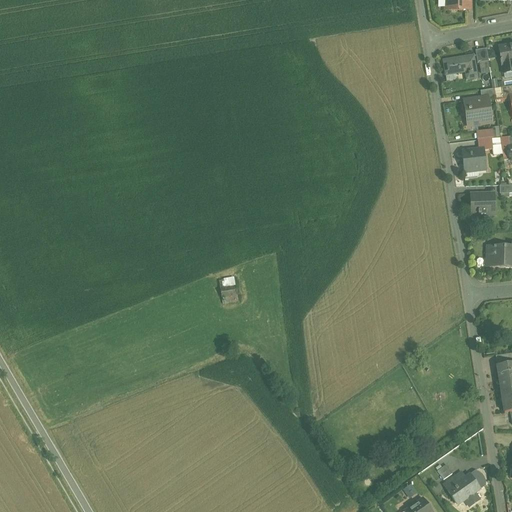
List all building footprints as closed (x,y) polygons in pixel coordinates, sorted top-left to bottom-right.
[(449,0),(449,8),(446,8),(446,9),(459,9),(459,12),(467,12),(466,0),(449,0)] [(511,45),(499,48),(504,72),(511,70),(511,45)] [(487,50),(476,52),(478,65),(489,63),(487,50)] [(474,57),(443,62),(446,77),(465,74),(467,82),(478,80),(474,57)] [(511,87),(501,89),(502,99),(510,98),(511,97),(511,87)] [(493,91),(480,93),(482,101),(487,100),(487,101),(494,99),(493,91)] [(482,101),(466,103),(469,127),(490,124),(487,101),(487,100),(482,101)] [(500,139),(492,140),(493,151),(493,156),(503,155),(502,150),(500,139)] [(492,140),(478,142),(479,151),(484,151),(493,151),(492,140)] [(479,151),(462,153),(464,173),(486,171),(484,151),(479,151)] [(511,194),(511,186),(500,187),(500,195),(511,194)] [(495,195),(482,195),(482,196),(471,196),(470,196),(471,217),(472,217),(472,215),(478,215),(479,217),(495,216),(495,195)] [(511,248),(488,248),(488,259),(495,259),(494,268),(511,268),(511,248)] [(224,304),(241,303),(239,277),(223,278),(224,304)] [(511,354),(496,357),(497,365),(511,362),(511,354)] [(511,364),(497,367),(497,368),(501,390),(511,388),(511,364)] [(511,388),(501,390),(505,413),(504,413),(504,414),(510,413),(511,412),(511,388)] [(438,472),(446,481),(455,474),(448,465),(438,472)] [(451,490),(449,491),(458,505),(480,490),(471,476),(459,484),(451,490)] [(455,478),(447,484),(451,490),(459,484),(455,478)] [(414,485),(406,490),(412,500),(420,495),(414,485)] [(432,511),(424,500),(405,511),(432,511)]
